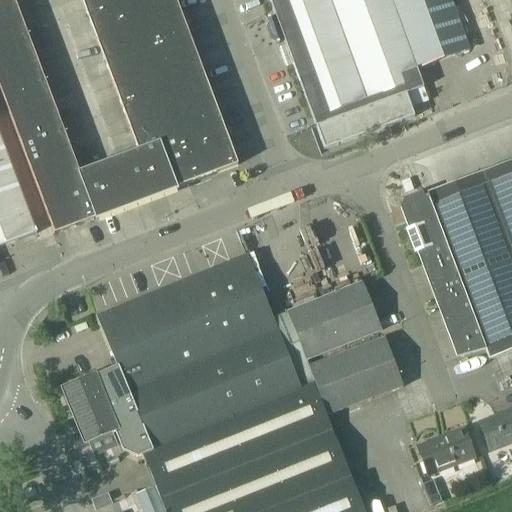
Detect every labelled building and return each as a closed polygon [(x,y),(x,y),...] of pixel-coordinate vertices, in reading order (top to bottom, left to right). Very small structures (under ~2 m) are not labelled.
[(216,174),(238,166),(175,0),(81,0),(138,151),(80,173),(15,0),(2,0),(0,1),(0,90),(54,235),(216,175),(216,174)] [(269,0),(276,18),(284,40),(303,91),(317,128),(325,150),(414,117),(407,98),(406,95),(423,89),(424,89),(417,70),(470,51),(451,0),(269,0)] [(0,248),(37,235),(35,230),(35,231),(0,136),(0,248)] [(408,231),(406,232),(415,255),(425,251),(430,263),(465,356),(486,351),(490,361),(511,352),(511,163),(439,191),(427,195),(428,196),(424,197),(407,204),(416,228),(408,231)] [(119,369),(267,309),(246,256),(98,317),(119,369)] [(307,362),(381,332),(362,284),(288,313),(307,362)] [(96,379),(118,431),(125,450),(138,456),(142,454),(157,493),(330,424),(314,384),(300,390),(278,334),(267,309),(119,369),(96,379)] [(309,368),(315,384),(328,416),(403,388),(384,339),(309,368)] [(118,431),(96,379),(95,377),(63,390),(85,445),(118,431)] [(490,453),(511,444),(511,411),(480,424),(490,453)] [(364,511),(330,424),(157,493),(164,511),(364,511)] [(428,477),(475,460),(464,430),(417,447),(428,477)] [(142,511),(159,504),(153,489),(136,496),(142,511)]
